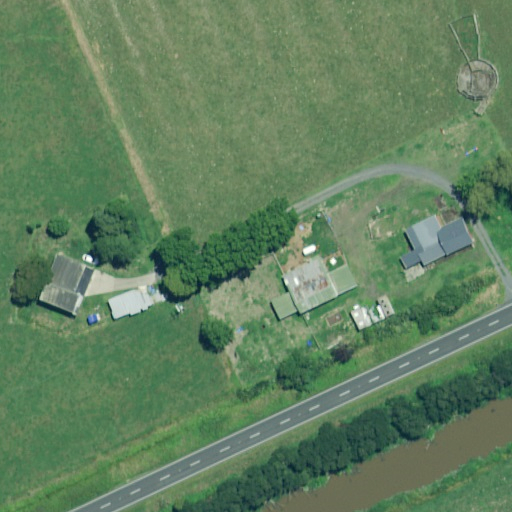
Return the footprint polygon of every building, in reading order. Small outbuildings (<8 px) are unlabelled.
[(439,230),(444,228),(439,217),(409,230),(418,251),(403,258),(408,268),(425,261),(427,265),(450,255),(439,230)] [(439,230),(450,255),(476,244),(465,218),(444,228),(439,230)] [(44,300),(78,313),(95,270),(61,257),(44,300)] [(341,296),(323,258),(285,276),(304,314),(341,296)] [(378,323),(370,309),(346,322),(353,337),(378,323)]
